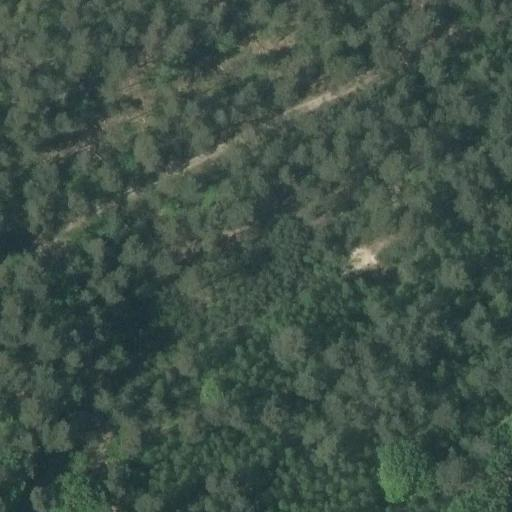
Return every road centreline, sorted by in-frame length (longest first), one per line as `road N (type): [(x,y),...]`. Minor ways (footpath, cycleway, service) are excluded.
road 1 (track): [(31,245),(511,3)]
road 2 (track): [(0,185),(94,373),(103,413),(102,511)]
